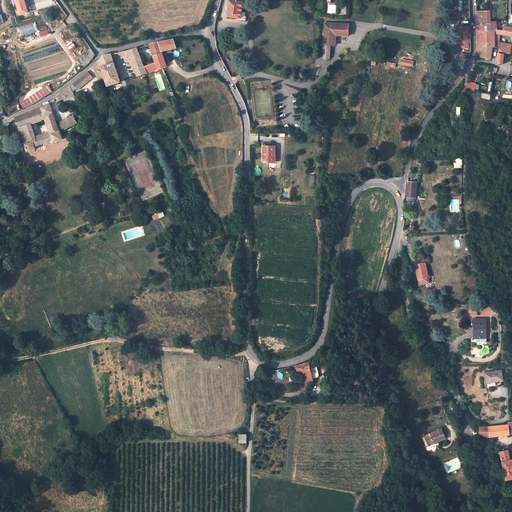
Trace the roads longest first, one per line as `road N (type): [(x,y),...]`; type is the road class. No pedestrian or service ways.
road 1 (unclassified): [(255,363),(242,329),(244,115),(206,30)]
road 2 (residential): [(501,511),(406,305),(395,244)]
road 3 (unclassified): [(411,511),(377,327),(395,244)]
road 4 (unclassified): [(394,191),(374,183),(350,200),(315,349),(277,366),(255,363)]
road 5 (track): [(0,361),(108,338),(246,352)]
road 6 (residential): [(472,0),(473,61),(427,116),(394,191)]
road 7 (unclassified): [(255,363),(247,511)]
road 8 (residential): [(2,123),(45,100),(98,52)]
